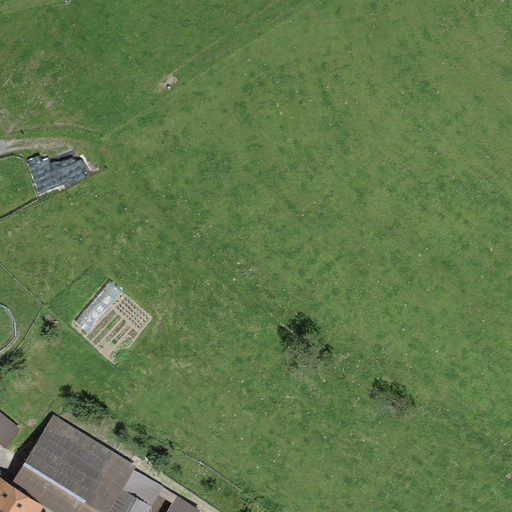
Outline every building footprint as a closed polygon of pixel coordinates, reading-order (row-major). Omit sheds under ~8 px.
[(0,408),(0,436),(8,443),(22,425),(0,408)] [(61,511),(98,511),(115,483),(126,466),(48,420),(10,482),(61,511)] [(139,511),(146,502),(115,483),(98,511),(139,511)] [(0,485),(0,511),(23,511),(29,503),(0,485)] [(196,511),(201,504),(177,491),(166,511),(196,511)]
